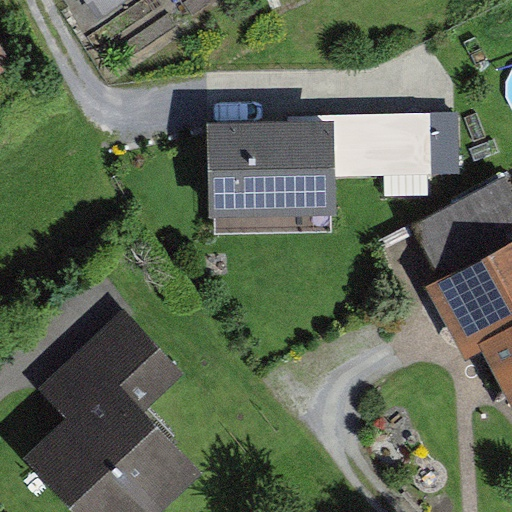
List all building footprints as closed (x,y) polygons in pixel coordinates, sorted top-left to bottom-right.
[(94,0),(107,19),(134,0),(94,0)] [(0,35),(0,77),(20,64),(0,35)] [(442,114),(211,120),(214,214),(341,210),(340,177),(444,174),(442,114)] [(511,189),(510,185),(421,229),(446,278),(433,285),(471,361),(487,352),(511,401),(511,189)] [(189,371),(132,312),(50,391),(73,415),(29,456),(82,511),(167,511),(208,474),(148,411),(189,371)]
